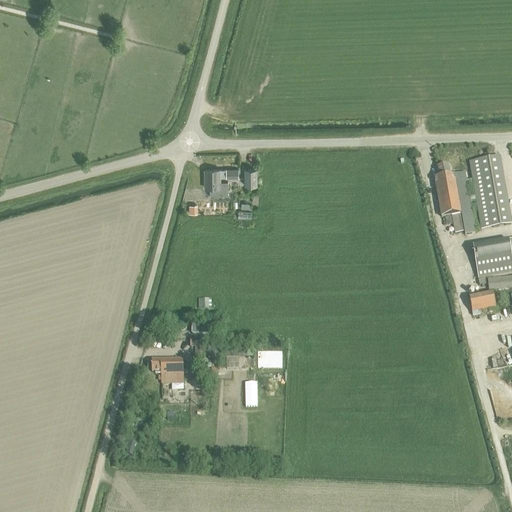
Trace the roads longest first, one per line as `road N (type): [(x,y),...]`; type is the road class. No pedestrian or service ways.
road 1 (unclassified): [(89,511),(186,142)]
road 2 (unclassified): [(186,142),(511,136)]
road 3 (unclassified): [(0,197),(186,142)]
road 4 (unclassified): [(186,142),(224,0)]
